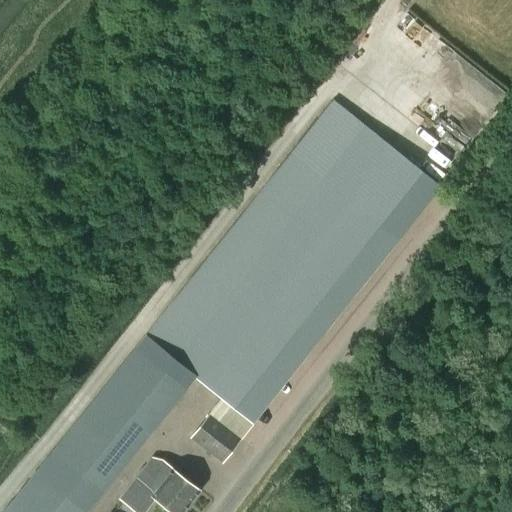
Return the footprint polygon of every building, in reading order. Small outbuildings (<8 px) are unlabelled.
[(493,89),(440,90),(440,107),(457,107),(457,118),(494,118),(493,89)] [(333,100),(144,336),(252,423),(400,237),(439,190),(333,100)] [(50,452),(35,470),(0,511),(85,511),(101,492),(103,493),(186,388),(136,346),(50,452)] [(222,461),(241,438),(210,414),(191,437),(222,461)] [(137,511),(144,511),(155,498),(172,511),(182,511),(200,489),(160,458),(140,484),(135,480),(120,498),(137,511)]
